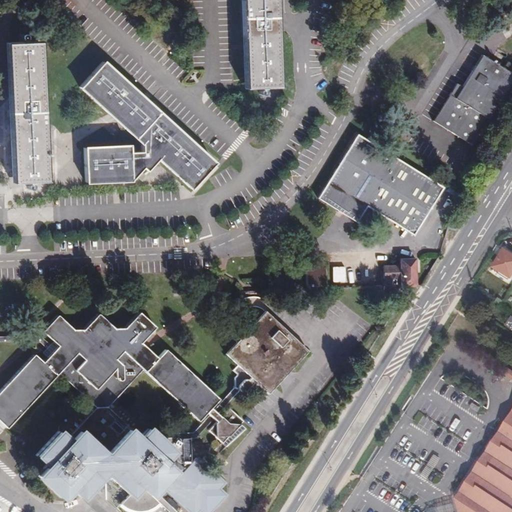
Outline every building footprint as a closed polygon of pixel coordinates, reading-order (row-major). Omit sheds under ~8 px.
[(243,0),(244,26),(246,89),(279,88),(278,24),(276,0),(243,0)] [(44,43),(8,45),(13,158),(14,188),(49,187),(48,155),(44,43)] [(430,121),(469,145),(511,76),(511,74),(511,73),(511,70),(511,64),(503,60),(500,65),(479,53),(456,90),(452,87),(430,121)] [(130,148),(130,147),(85,149),(87,186),(131,184),(145,169),(148,173),(158,162),(191,192),(215,164),(143,99),(105,63),(80,91),(110,117),(142,147),(142,154),(130,154),(130,148)] [(365,205),(412,236),(443,188),(355,133),(315,196),(355,221),(365,205)] [(511,254),(504,250),(494,265),(501,271),(499,274),(507,278),(511,270),(511,254)] [(417,286),(416,258),(399,258),(399,265),(383,266),(383,287),(417,286)] [(339,261),(326,261),(327,277),(339,277),(339,261)] [(324,280),(324,292),(340,291),(340,280),(324,280)] [(306,350),(261,309),(223,353),(265,393),(306,350)] [(0,424),(3,427),(53,374),(92,407),(74,425),(102,450),(124,426),(104,407),(139,369),(195,421),(202,414),(212,423),(203,430),(219,444),(239,421),(226,408),(218,416),(208,407),(216,397),(162,349),(155,356),(142,346),(137,342),(152,326),(136,311),(122,328),(111,329),(94,313),(80,329),(70,329),(54,314),(32,335),(0,336),(0,343),(35,342),(48,352),(39,360),(31,353),(0,386),(0,424)] [(511,378),(451,340),(339,511),(459,511),(460,511),(458,504),(457,499),(511,414),(511,378)] [(511,511),(511,414),(457,499),(458,504),(460,511),(459,511),(511,511)] [(65,435),(56,427),(31,453),(41,462),(30,474),(58,499),(67,489),(78,499),(102,473),(127,496),(137,485),(148,495),(156,486),(184,511),(207,511),(225,494),(218,488),(223,481),(194,455),(179,471),(165,459),(173,449),(144,423),(135,433),(125,424),(102,450),(74,425),(65,435)]
